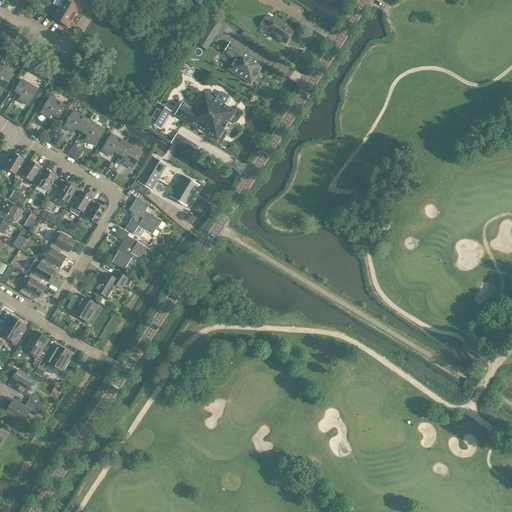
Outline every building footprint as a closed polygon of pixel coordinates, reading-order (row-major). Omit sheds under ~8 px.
[(80,8),(66,0),(63,0),(58,8),(74,17),(80,8)] [(80,8),(77,6),(81,0),(66,0),(80,8)] [(53,18),(68,27),(74,17),(58,8),(53,18)] [(295,30),(276,17),(267,31),(286,44),(295,30)] [(216,34),(207,29),(204,34),(213,39),(216,34)] [(230,42),(224,52),(234,59),(228,69),(251,84),(252,84),(265,63),(264,63),(230,42)] [(8,60),(3,57),(0,62),(0,64),(4,67),(8,60)] [(0,88),(4,91),(14,74),(0,65),(0,88)] [(19,100),(28,105),(38,89),(22,79),(18,87),(15,91),(15,92),(16,91),(19,93),(20,93),(21,92),(22,93),(19,100)] [(235,111),(204,92),(194,108),(183,102),(176,114),(217,140),(235,111)] [(69,101),(66,106),(51,97),(41,113),(50,119),(54,112),(56,113),(55,114),(55,115),(56,115),(59,117),(58,118),(59,118),(65,108),(69,110),(73,104),(69,101)] [(74,110),(77,106),(73,104),(69,110),(72,113),(64,127),(73,133),(77,126),(79,127),(78,128),(79,129),(82,131),(89,120),(74,110)] [(159,104),(148,121),(160,128),(171,111),(159,104)] [(87,133),(89,134),(85,140),(95,146),(105,129),(89,120),(82,131),(86,133),(87,133)] [(117,152),(117,153),(120,154),(128,143),(112,134),(102,150),(111,156),(115,149),(117,151),(117,152)] [(133,136),(130,141),(137,145),(140,140),(133,136)] [(57,137),(54,143),(60,146),(63,140),(57,137)] [(126,156),(127,157),(124,163),(133,169),(143,152),(128,143),(120,154),(124,156),(124,157),(125,156),(126,156)] [(79,149),(74,157),(78,160),(83,152),(79,149)] [(25,169),(21,166),(25,160),(14,153),(5,168),(16,174),(14,177),(19,180),(22,175),(25,169)] [(152,191),(167,167),(153,158),(138,183),(152,191)] [(42,176),(37,173),(41,167),(31,160),(25,169),(22,175),(33,181),(31,184),(36,187),(37,184),(42,176)] [(53,183),(57,176),(46,170),(42,176),(37,184),(48,191),(47,193),(51,196),(57,186),(53,183)] [(184,177),(171,198),(187,208),(200,187),(184,177)] [(68,203),(73,195),(77,188),(66,182),(62,189),(57,186),(51,196),(56,199),(54,201),(65,208),(67,205),(68,203)] [(132,187),(130,191),(137,197),(140,193),(132,187)] [(17,202),(21,195),(14,191),(10,198),(17,202)] [(92,198),(82,191),(78,198),(73,195),(68,203),(67,205),(71,208),(70,211),(80,217),(83,212),(84,212),(87,207),(92,198)] [(0,216),(9,222),(11,223),(14,219),(12,217),(16,210),(16,207),(15,205),(0,195),(0,216)] [(126,228),(132,232),(134,233),(135,231),(142,235),(146,230),(153,234),(156,229),(157,230),(162,221),(146,211),(150,205),(137,198),(129,210),(135,213),(126,228)] [(85,220),(87,217),(98,224),(106,209),(96,203),(92,209),(87,207),(84,212),(83,212),(80,217),(84,220),(84,219),(85,220)] [(40,216),(45,219),(49,212),(44,209),(40,216)] [(38,216),(33,213),(29,218),(34,222),(38,216)] [(0,231),(2,233),(9,222),(0,216),(0,231)] [(60,253),(63,248),(70,252),(76,242),(62,233),(55,244),(53,242),(50,247),(52,248),(60,253)] [(140,258),(147,247),(133,239),(134,236),(130,233),(112,262),(113,262),(125,269),(124,270),(125,270),(132,258),(129,256),(131,253),(140,258)] [(51,268),(54,264),(60,268),(67,257),(60,253),(52,248),(46,259),(43,258),(41,262),(51,268)] [(157,258),(160,252),(155,249),(152,255),(157,258)] [(39,282),(42,278),(49,282),(55,271),(51,268),(41,262),(34,273),(32,272),(29,276),(31,278),(39,282)] [(114,278),(105,272),(105,273),(95,289),(109,298),(116,285),(122,289),(128,278),(118,271),(114,278)] [(9,278),(4,275),(1,280),(6,284),(9,278)] [(30,298),(33,293),(39,297),(46,286),(39,282),(31,278),(25,288),(23,287),(20,292),(30,298)] [(97,305),(87,299),(86,300),(83,297),(83,296),(81,298),(75,294),(67,307),(68,307),(74,311),(72,313),(73,313),(74,311),(88,320),(87,321),(87,322),(97,305)] [(65,310),(59,306),(55,313),(61,316),(65,310)] [(25,325),(11,317),(5,328),(0,325),(0,336),(1,334),(14,342),(13,344),(17,346),(27,329),(24,327),(25,325)] [(50,337),(43,333),(42,335),(35,331),(25,348),(38,356),(33,364),(38,367),(40,365),(47,354),(42,351),(50,337)] [(59,346),(52,357),(47,354),(40,365),(45,369),(49,363),(62,371),(72,353),(59,346)] [(9,383),(26,394),(34,381),(10,366),(6,373),(13,377),(9,383)] [(45,372),(38,368),(35,373),(42,377),(45,372)] [(28,402),(39,409),(46,412),(49,407),(31,396),(28,402)] [(25,407),(13,400),(5,413),(23,423),(30,410),(36,414),(39,409),(28,402),(25,407)]
